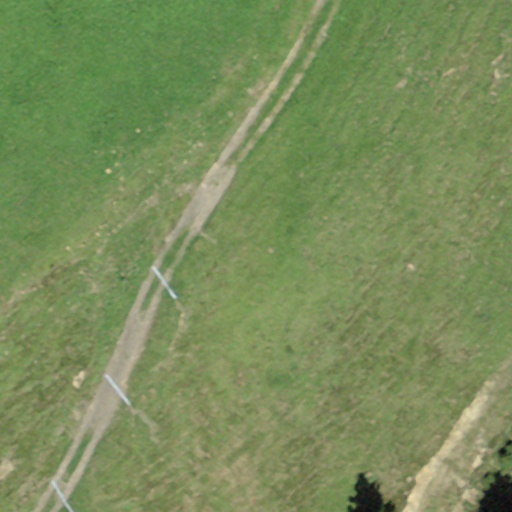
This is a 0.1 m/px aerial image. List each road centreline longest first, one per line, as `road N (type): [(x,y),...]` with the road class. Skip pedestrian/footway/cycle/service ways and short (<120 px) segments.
road 1 (track): [(330,0),(164,265),(51,511)]
road 2 (track): [(426,511),(511,385)]
